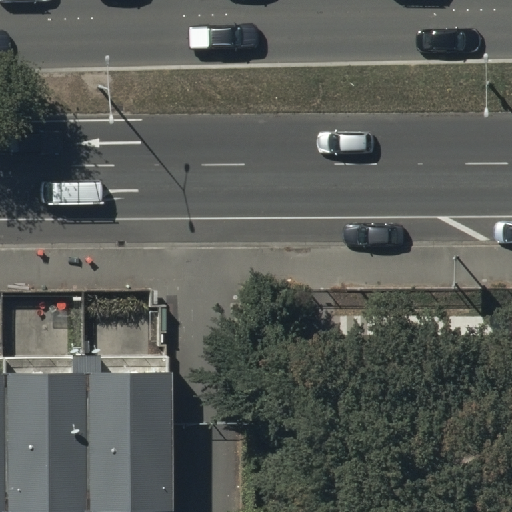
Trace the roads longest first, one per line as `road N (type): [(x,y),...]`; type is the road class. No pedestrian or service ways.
road 1 (trunk): [(0,8),(511,4)]
road 2 (trunk): [(511,163),(0,166)]
